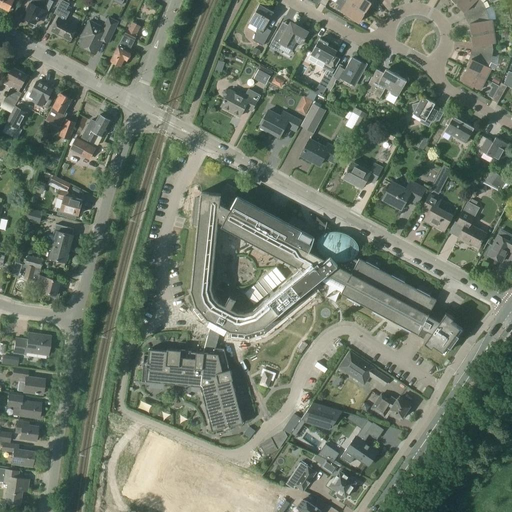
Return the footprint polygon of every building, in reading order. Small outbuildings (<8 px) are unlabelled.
[(0,0),(0,5),(12,11),(17,0),(0,0)] [(31,0),(30,3),(30,2),(23,17),(35,23),(39,17),(44,20),(48,11),(44,10),(49,0),(31,0)] [(345,0),(337,0),(335,3),(338,4),(336,8),(340,10),(345,14),(344,16),(354,22),(355,20),(358,22),(365,12),(346,1),(345,0)] [(346,0),(346,1),(365,12),(371,2),(373,0),(346,0)] [(466,18),(485,9),(482,3),(479,0),(459,0),(456,3),(464,12),(467,17),(465,18),(466,18)] [(57,17),(51,31),(70,40),(76,27),(65,21),(70,11),(66,10),(69,3),(66,2),(59,16),(58,16),(57,17)] [(253,40),(263,45),(271,30),(265,27),(273,12),(259,4),(249,22),(257,26),(253,40)] [(471,34),(493,32),(491,20),(489,20),(488,14),(485,9),(466,18),(467,17),(470,23),(471,34)] [(84,37),(81,44),(96,52),(103,40),(108,41),(118,19),(109,16),(104,27),(91,20),(82,36),(84,37)] [(118,46),(110,60),(121,66),(124,60),(126,60),(130,52),(129,51),(138,34),(136,33),(140,27),(141,22),(133,19),(128,29),(127,29),(124,35),(118,46)] [(286,46),(291,49),(296,40),(301,43),(308,32),(294,24),(289,25),(284,34),(278,31),(269,46),(276,50),(280,42),(286,46)] [(470,52),(492,56),(493,49),(492,43),(495,43),(493,32),(471,34),(473,46),(472,52),(471,52),(470,52)] [(332,73),(340,59),(334,56),(337,51),(331,48),(331,47),(327,44),(328,43),(320,38),(308,59),(332,73)] [(491,62),(492,56),(470,52),(472,53),(471,58),(466,69),(485,79),(491,68),(488,67),(491,62)] [(338,65),(332,76),(326,87),(330,89),(334,83),(333,83),(336,78),(339,80),(340,78),(354,85),(366,64),(352,56),(346,67),(343,68),(338,65)] [(254,73),(256,73),(267,80),(272,72),(258,65),(254,73)] [(12,67),(6,77),(3,84),(10,88),(0,105),(0,106),(10,112),(21,93),(18,91),(27,75),(12,67)] [(396,97),(397,94),(398,94),(407,80),(397,75),(386,69),(379,80),(373,76),(365,89),(380,97),(386,87),(391,90),(389,93),(390,94),(394,97),(396,97)] [(480,89),(485,79),(466,69),(460,79),(464,81),(463,83),(473,89),(474,86),(480,89)] [(281,87),(284,81),(275,77),(272,82),(281,87)] [(38,81),(32,91),(29,96),(43,105),(52,89),(38,81)] [(498,88),(504,91),(507,86),(501,82),(498,88)] [(497,103),(504,91),(498,88),(492,99),(497,103)] [(243,97),(229,90),(221,105),(240,115),(244,107),(252,111),(260,97),(247,90),(243,97)] [(47,117),(45,120),(59,127),(67,113),(65,112),(71,99),(60,93),(53,106),(47,117)] [(435,103),(422,96),(419,102),(412,104),(414,111),(413,113),(421,118),(420,121),(429,127),(438,110),(433,107),(435,103)] [(303,105),(299,111),(305,113),(311,101),(304,97),(301,103),(303,105)] [(313,103),(301,125),(313,132),(307,128),(313,118),(319,121),(325,110),(313,103)] [(15,106),(2,131),(17,139),(22,129),(18,127),(26,112),(15,106)] [(285,126),(295,132),(302,120),(283,110),(280,116),(268,109),(259,126),(279,137),(285,126)] [(461,120),(463,118),(452,112),(446,123),(448,125),(444,131),(465,143),(474,128),(461,120)] [(86,139),(94,144),(99,134),(103,136),(111,120),(99,114),(91,130),(86,139)] [(69,139),(75,122),(65,118),(59,136),(69,139)] [(420,136),(415,147),(419,149),(424,138),(420,136)] [(507,154),(505,152),(509,145),(495,137),(493,141),(487,138),(480,150),(492,157),(490,161),(499,167),(507,154)] [(89,160),(96,148),(76,138),(69,149),(80,155),(88,159),(89,160)] [(333,162),(340,149),(327,142),(326,143),(327,144),(326,147),(309,139),(301,155),(319,164),(323,157),(333,162)] [(374,162),(370,171),(352,161),(343,177),(362,187),(366,180),(374,184),(383,167),(374,162)] [(447,178),(451,169),(443,165),(439,173),(447,178)] [(504,178),(490,170),(483,183),(497,190),(504,178)] [(63,199),(61,209),(59,209),(58,214),(75,218),(76,214),(78,214),(79,212),(81,213),(82,207),(80,206),(82,200),(75,198),(75,197),(69,195),(68,196),(68,191),(67,191),(67,190),(71,184),(53,175),(50,181),(60,187),(57,198),(63,199)] [(382,198),(401,208),(406,199),(417,205),(426,188),(409,179),(405,189),(391,182),(382,198)] [(438,194),(441,188),(433,184),(430,190),(438,194)] [(238,195),(234,203),(221,196),(222,192),(202,190),(202,196),(200,196),(198,223),(199,223),(193,288),(198,304),(209,317),(212,319),(211,321),(207,331),(205,338),(204,351),(198,351),(197,352),(192,351),(192,350),(168,348),(168,349),(149,347),(149,354),(144,353),(142,382),(165,383),(165,381),(201,384),(213,430),(216,429),(217,432),(231,429),(230,426),(243,422),(231,369),(229,369),(225,347),(215,347),(218,334),(222,324),(230,329),(247,330),(263,325),(269,320),(269,321),(280,313),(304,294),(302,292),(321,278),(324,282),(349,295),(348,296),(360,303),(361,301),(386,316),(387,315),(400,322),(399,323),(411,330),(412,329),(419,332),(419,331),(424,335),(428,328),(433,331),(426,341),(433,346),(435,344),(445,352),(447,349),(448,350),(462,330),(461,329),(463,327),(453,320),(455,318),(447,311),(441,319),(434,316),(439,308),(433,305),(436,299),(429,295),(430,293),(418,287),(417,288),(404,281),(405,280),(393,274),(392,275),(379,268),(380,266),(367,260),(366,261),(360,257),(359,259),(354,257),(357,253),(359,250),(359,245),(356,240),(354,237),(350,234),(346,232),(342,231),(335,231),(331,231),(327,231),(324,233),(316,231),(315,236),(238,195)] [(428,213),(425,220),(431,223),(431,222),(436,225),(444,230),(452,215),(438,206),(441,199),(429,193),(421,209),(428,213)] [(467,201),(463,210),(456,223),(464,227),(458,238),(465,241),(466,241),(477,247),(481,241),(486,233),(471,224),(475,216),(479,207),(475,205),(477,202),(471,199),(469,202),(467,201)] [(39,223),(41,211),(28,208),(26,220),(39,223)] [(69,248),(73,235),(74,229),(56,224),(53,236),(50,235),(47,243),(53,244),(69,248)] [(488,254),(502,262),(507,251),(511,252),(511,235),(509,241),(498,235),(488,254)] [(48,251),(46,262),(53,264),(53,265),(64,268),(69,248),(53,244),(51,252),(48,251)] [(43,259),(27,255),(25,264),(41,268),(43,259)] [(57,289),(59,281),(39,275),(40,269),(28,265),(24,279),(31,281),(31,280),(44,283),(42,290),(48,292),(47,295),(58,298),(60,290),(57,289)] [(28,332),(27,338),(15,336),(12,352),(25,354),(25,353),(47,356),(50,336),(28,332)] [(385,386),(390,379),(351,353),(352,352),(351,351),(340,367),(365,384),(369,379),(367,378),(370,375),(385,386)] [(2,355),(1,364),(10,365),(11,356),(2,355)] [(23,391),(23,392),(42,394),(44,379),(27,377),(28,369),(19,368),(19,367),(13,367),(12,377),(19,378),(17,390),(23,391)] [(268,388),(273,374),(264,371),(258,385),(268,388)] [(12,414),(19,415),(38,418),(38,417),(40,416),(40,412),(39,410),(40,403),(22,400),(23,395),(8,393),(6,406),(13,407),(12,414)] [(393,416),(394,414),(401,418),(410,404),(399,397),(396,401),(391,397),(389,399),(381,394),(371,408),(386,418),(389,413),(393,416)] [(313,402),(300,420),(305,421),(321,426),(330,429),(342,410),(331,407),(313,402)] [(22,424),(22,421),(16,420),(14,433),(20,433),(20,438),(35,440),(38,439),(39,434),(36,433),(37,427),(22,424)] [(356,435),(341,456),(350,463),(354,457),(368,466),(379,451),(364,441),(367,437),(369,434),(366,432),(372,423),(369,421),(368,420),(357,436),(356,435)] [(287,422),(282,428),(289,433),(293,427),(287,422)] [(249,437),(255,430),(249,426),(244,433),(249,437)] [(10,432),(0,430),(0,440),(8,442),(10,432)] [(272,437),(278,448),(286,436),(283,430),(272,437)] [(270,438),(260,444),(265,454),(276,449),(270,438)] [(2,442),(1,450),(13,452),(12,463),(32,465),(34,451),(18,449),(19,444),(2,442)] [(318,455),(333,461),(339,453),(325,444),(318,455)] [(187,492),(195,494),(206,457),(197,455),(187,492)] [(326,459),(321,467),(332,474),(337,467),(326,459)] [(308,467),(307,467),(300,463),(286,484),(293,489),(295,486),(303,491),(316,472),(308,467)] [(19,470),(3,468),(0,467),(0,481),(8,483),(5,501),(19,503),(21,490),(27,491),(28,479),(18,477),(19,470)] [(219,468),(213,487),(271,506),(277,487),(219,468)] [(356,482),(339,470),(329,485),(338,491),(336,494),(336,496),(341,499),(343,499),(345,496),(346,496),(356,482)] [(126,493),(124,501),(137,506),(143,505),(142,495),(148,494),(150,487),(146,487),(140,485),(133,486),(122,482),(120,487),(122,486),(123,492),(126,493)] [(321,511),(322,511),(320,511),(321,510),(307,501),(306,501),(302,499),(297,507),(300,509),(297,511),(321,511)]
